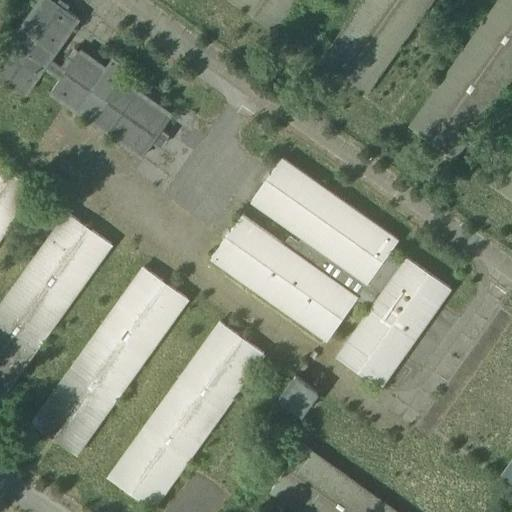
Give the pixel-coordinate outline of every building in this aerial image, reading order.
[(170,115),(115,76),(121,67),(111,60),(105,69),(81,51),(66,72),(50,60),(78,20),(65,10),(68,6),(59,0),(56,4),(50,0),(39,0),(0,56),(0,77),(25,95),(43,69),(59,81),(50,94),(140,158),(151,142),(158,147),(167,136),(159,131),(170,115)] [(231,0),(274,30),(295,0),(231,0)] [(366,0),(321,64),(363,93),(428,0),(366,0)] [(511,0),(498,0),(409,125),(453,157),(511,73),(511,0)] [(299,241),(290,234),(283,244),(242,215),(212,257),(326,338),(356,296),(371,307),(337,355),(379,384),(448,287),(406,257),(402,264),(386,253),(397,238),(282,158),(253,200),(303,235),(299,241)] [(0,164),(0,235),(34,188),(0,164)] [(511,171),(500,189),(511,197),(511,171)] [(66,211),(0,302),(0,397),(110,243),(66,211)] [(142,266),(31,422),(75,453),(187,297),(142,266)] [(219,320),(107,476),(151,507),(263,351),(219,320)] [(297,372),(280,397),(306,414),(322,389),(297,372)] [(394,511),(303,446),(272,489),(303,511),(394,511)] [(511,460),(502,474),(511,481),(511,460)]
